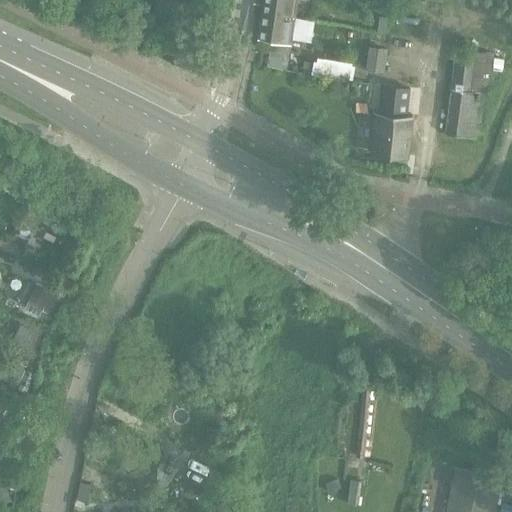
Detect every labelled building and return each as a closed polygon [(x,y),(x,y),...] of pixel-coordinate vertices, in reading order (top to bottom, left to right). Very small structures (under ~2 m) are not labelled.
[(296,0),(264,0),(262,13),(294,18),(296,0)] [(294,18),(262,13),(259,38),(290,42),(294,18)] [(380,20),(378,31),(387,32),(388,21),(380,20)] [(369,48),(366,70),(377,72),(381,50),(369,48)] [(493,53),(456,50),(445,134),(482,139),(493,53)] [(386,87),(383,112),(411,116),(414,90),(386,87)] [(412,117),(375,113),(371,153),(408,157),(412,117)] [(45,231),(63,240),(75,215),(58,206),(45,231)] [(37,285),(26,308),(45,318),(56,295),(37,285)] [(37,333),(20,324),(12,341),(29,349),(37,333)] [(26,370),(1,357),(0,358),(0,377),(17,386),(26,370)] [(365,457),(371,400),(376,400),(377,391),(372,391),(373,382),(363,381),(355,456),(365,457)] [(494,511),(496,507),(502,476),(455,467),(446,511),(494,511)] [(337,477),(325,481),(329,491),(341,487),(337,477)] [(350,479),(346,504),(359,505),(362,482),(362,480),(350,479)]
